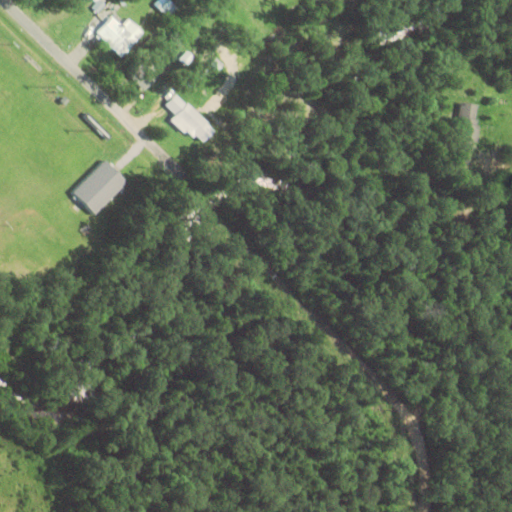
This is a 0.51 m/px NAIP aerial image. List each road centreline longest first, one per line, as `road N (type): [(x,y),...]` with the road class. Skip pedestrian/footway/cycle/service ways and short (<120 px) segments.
road 1 (residential): [(426,511),(427,440),(234,230)]
road 2 (residential): [(178,169),(5,0)]
